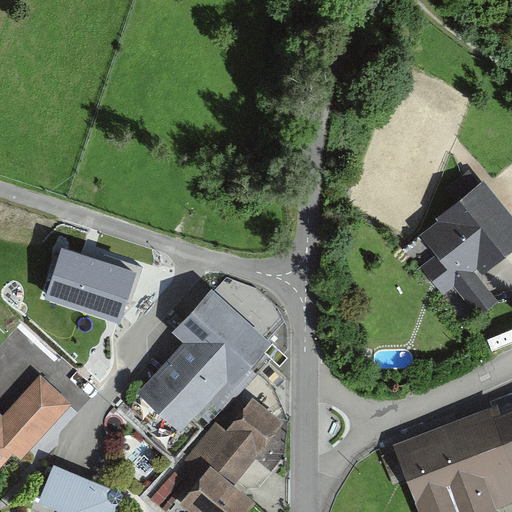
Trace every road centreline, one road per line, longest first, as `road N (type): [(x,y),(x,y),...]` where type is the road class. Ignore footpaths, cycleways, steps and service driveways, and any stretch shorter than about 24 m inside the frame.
road 1 (unclassified): [(0,188),(307,286)]
road 2 (residential): [(307,286),(321,92),(364,0)]
road 3 (residential): [(379,427),(511,366)]
